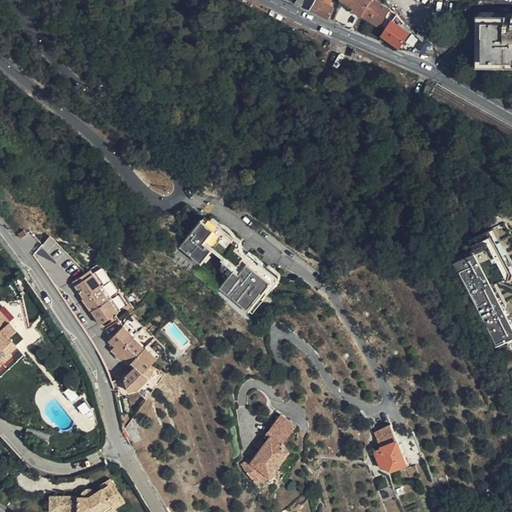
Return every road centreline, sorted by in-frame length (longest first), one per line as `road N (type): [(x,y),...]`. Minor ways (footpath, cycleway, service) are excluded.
road 1 (tertiary): [(9,0),(87,96),(182,187),(165,202),(147,194),(0,60)]
road 2 (tertiary): [(263,0),(511,114)]
road 3 (residential): [(0,224),(91,353),(119,445)]
road 4 (residential): [(119,445),(65,470),(33,459),(0,421)]
